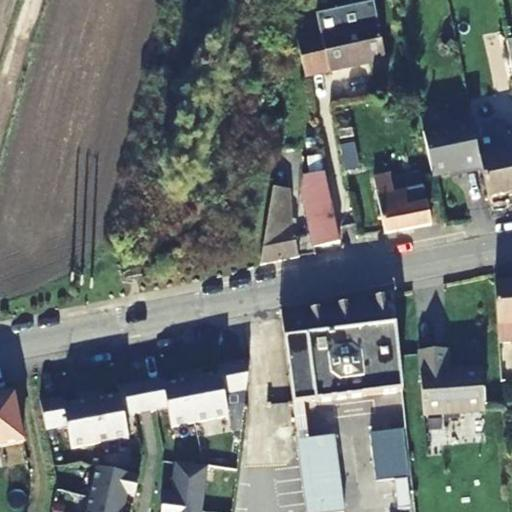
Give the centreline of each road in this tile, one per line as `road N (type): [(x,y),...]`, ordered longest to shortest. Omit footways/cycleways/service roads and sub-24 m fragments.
road 1 (tertiary): [(0,348),(511,244)]
road 2 (track): [(0,120),(36,0)]
